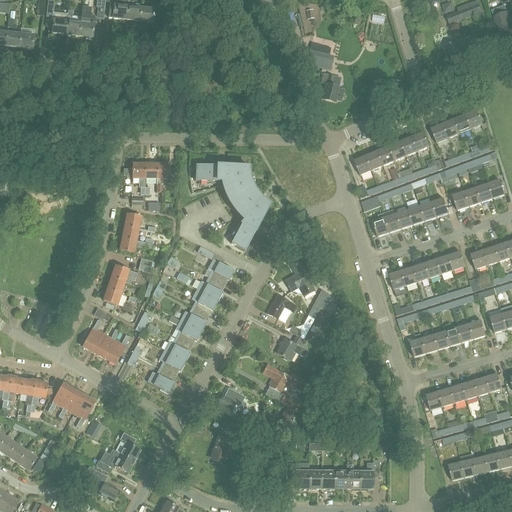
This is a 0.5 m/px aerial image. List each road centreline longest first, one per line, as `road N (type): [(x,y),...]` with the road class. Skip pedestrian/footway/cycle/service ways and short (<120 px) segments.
road 1 (residential): [(179,426),(288,223),(346,202)]
road 2 (residential): [(118,138),(102,239),(59,357)]
road 3 (residential): [(0,76),(160,42),(169,35),(173,0)]
road 4 (unclassified): [(327,141),(118,138)]
road 5 (unclassified): [(327,141),(267,0)]
road 6 (residential): [(365,263),(511,217)]
road 7 (residential): [(179,426),(59,357)]
road 8 (residential): [(273,511),(212,505),(151,474)]
road 9 (unclassified): [(414,511),(401,384)]
road 10 (unclassified): [(401,384),(365,263)]
